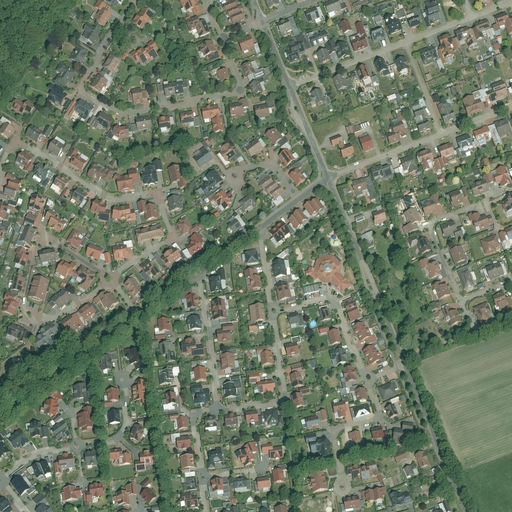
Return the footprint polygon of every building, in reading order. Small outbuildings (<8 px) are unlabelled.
[(101,9),(107,12),(110,7),(98,0),(94,7),(100,11),(101,9)] [(180,0),(185,12),(191,9),(197,7),(193,0),(180,0)] [(226,12),(237,8),(234,0),(232,1),(226,3),(222,5),(225,13),(226,12)] [(265,0),(269,9),(279,5),(277,0),(265,0)] [(337,0),(332,0),(324,4),(329,15),(341,10),(337,0)] [(337,0),(341,10),(347,8),(343,0),(337,0)] [(347,0),(343,0),(347,8),(348,12),(352,11),(347,0)] [(353,5),(354,8),(368,3),(366,0),(364,0),(357,3),(353,5)] [(426,16),(430,24),(440,20),(437,14),(440,13),(438,6),(441,5),(438,0),(432,0),(434,3),(429,5),(430,7),(426,8),(429,15),(426,16)] [(146,6),(144,9),(154,15),(159,19),(161,16),(146,6)] [(197,7),(191,9),(194,15),(201,12),(199,6),(197,7)] [(230,18),(240,14),(238,7),(237,8),(226,12),(229,19),(230,18)] [(320,7),(316,9),(319,18),(321,22),(325,20),(320,7)] [(131,23),(141,30),(145,25),(148,24),(154,15),(144,9),(143,8),(139,14),(136,15),(131,23)] [(315,8),(304,12),(309,22),(319,18),(316,9),(315,8)] [(394,12),(397,20),(406,16),(403,8),(394,12)] [(412,10),(414,16),(418,15),(420,14),(418,8),(412,10)] [(94,21),(103,27),(111,15),(107,12),(101,9),(100,11),(94,21)] [(230,18),(233,25),(244,20),(241,13),(240,14),(230,18)] [(498,24),(499,27),(505,25),(508,35),(511,33),(511,22),(511,19),(508,20),(505,13),(496,17),(498,24)] [(414,16),(407,19),(410,29),(421,25),(418,15),(414,16)] [(384,19),(390,34),(401,30),(397,20),(393,21),(391,16),(384,19)] [(196,29),(199,23),(197,17),(185,22),(189,32),(196,29)] [(292,17),(287,19),(292,30),(295,36),(300,34),(292,17)] [(287,19),(276,24),(281,35),(292,30),(287,19)] [(199,37),(210,32),(205,20),(199,23),(196,29),(199,37)] [(344,33),(352,30),(348,20),(340,23),(344,33)] [(475,29),(472,30),(476,41),(484,38),(482,33),(491,29),(487,20),(474,25),(475,29)] [(361,22),(355,25),(360,37),(366,34),(363,27),(361,22)] [(94,46),(102,33),(87,24),(83,30),(85,32),(82,38),(94,46)] [(457,38),(459,43),(466,40),(469,47),(478,44),(476,41),(472,30),(469,31),(467,27),(455,32),(457,38)] [(370,32),(370,33),(373,43),(386,38),(382,28),(370,32)] [(308,38),(310,41),(311,46),(312,49),(330,42),(326,32),(308,38)] [(441,47),(439,48),(440,50),(444,59),(454,55),(450,45),(453,44),(452,40),(449,34),(438,38),(441,47)] [(237,41),(242,52),(254,47),(253,45),(249,35),(237,41)] [(350,42),(355,52),(367,48),(363,37),(350,42)] [(149,60),(151,63),(159,56),(155,52),(158,49),(152,41),(147,45),(148,47),(144,51),(141,48),(135,53),(134,51),(129,55),(135,63),(138,60),(143,65),(149,60)] [(204,56),(216,51),(212,41),(200,46),(204,56)] [(290,63),(300,60),(298,54),(304,52),(304,49),(302,44),(301,42),(295,44),(294,41),(288,43),(291,50),(286,52),(290,63)] [(335,42),(325,45),(327,50),(329,56),(336,53),(339,52),(336,46),(335,42)] [(346,42),(336,46),(339,52),(336,53),(339,60),(350,55),(346,42)] [(80,66),(88,54),(78,47),(70,59),(80,66)] [(433,47),(419,52),(424,66),(433,63),(432,59),(437,58),(433,47)] [(329,56),(327,50),(316,54),(320,64),(331,60),(329,56)] [(124,60),(128,57),(124,51),(120,55),(124,60)] [(217,52),(208,56),(211,62),(220,58),(217,52)] [(104,69),(111,73),(113,74),(121,62),(110,55),(102,68),(104,69)] [(405,57),(394,62),(395,64),(398,71),(399,73),(410,69),(405,57)] [(379,74),(388,70),(387,67),(383,59),(374,63),(379,74)] [(475,66),(477,72),(488,69),(485,62),(475,66)] [(241,67),(246,78),(256,73),(251,63),(241,67)] [(71,81),(76,73),(61,64),(56,71),(63,75),(62,76),(59,75),(55,82),(64,88),(69,80),(71,81)] [(361,81),(371,77),(366,66),(356,70),(361,81)] [(221,83),(231,79),(226,69),(221,71),(216,73),(221,83)] [(101,73),(99,76),(108,82),(110,83),(112,79),(109,77),(102,73),(101,73)] [(345,88),(348,87),(346,80),(344,75),(333,79),(337,91),(345,88)] [(91,87),(101,94),(108,82),(99,76),(98,76),(91,87)] [(350,78),(346,80),(348,87),(345,88),(348,91),(354,89),(350,78)] [(249,85),(253,96),(263,92),(259,81),(249,85)] [(490,97),(491,102),(507,97),(508,96),(506,91),(503,81),(487,87),(488,89),(482,91),(484,97),(486,97),(487,98),(490,97)] [(181,82),(172,83),(175,96),(184,94),(183,88),(182,83),(181,82)] [(165,92),(166,97),(175,96),(172,83),(163,85),(164,87),(165,92)] [(66,99),(68,95),(55,87),(49,97),(50,98),(48,102),(55,106),(57,102),(62,105),(66,99)] [(414,88),(402,92),(404,98),(416,94),(414,88)] [(132,90),(134,104),(143,102),(143,100),(141,91),(141,89),(132,90)] [(316,105),(325,102),(320,90),(311,93),(312,96),(309,98),(311,103),(314,102),(316,105)] [(473,96),(475,101),(480,100),(481,103),(486,101),(484,97),(482,91),(482,90),(472,93),(473,96)] [(432,97),(434,103),(440,101),(438,95),(432,97)] [(467,116),(483,110),(481,103),(480,100),(475,101),(473,96),(461,100),(467,116)] [(10,108),(22,115),(24,111),(28,106),(25,104),(16,99),(10,108)] [(72,103),(66,99),(62,105),(60,108),(66,112),(68,109),(72,103)] [(77,105),(74,110),(88,118),(94,108),(80,100),(77,105)] [(242,105),(243,109),(248,108),(247,100),(239,101),(239,105),(242,105)] [(28,106),(24,111),(30,114),(35,106),(27,101),(25,104),(28,106)] [(77,105),(72,103),(68,109),(72,112),(74,110),(77,105)] [(437,106),(444,124),(456,120),(450,105),(447,106),(446,103),(437,106)] [(202,108),(204,121),(220,117),(217,105),(202,108)] [(239,105),(229,107),(231,117),(244,114),(243,109),(242,105),(239,105)] [(254,107),(256,119),(269,117),(268,109),(267,105),(254,107)] [(413,111),(415,118),(425,114),(422,108),(413,111)] [(179,114),(182,125),(194,122),(193,118),(192,111),(179,114)] [(106,130),(114,121),(102,112),(96,119),(95,122),(106,130)] [(396,115),(399,123),(401,122),(405,121),(402,112),(396,115)] [(158,117),(160,130),(171,128),(171,126),(169,119),(168,115),(158,117)] [(95,122),(96,119),(93,116),(87,123),(91,126),(95,122)] [(5,123),(9,126),(11,123),(3,117),(1,120),(5,123)] [(138,131),(152,128),(149,117),(135,119),(136,124),(138,131)] [(222,118),(212,120),(215,133),(225,131),(222,118)] [(495,124),(500,137),(511,132),(506,118),(494,123),(495,124)] [(420,133),(430,129),(426,119),(416,123),(420,133)] [(385,135),(389,145),(400,141),(399,136),(401,135),(402,138),(407,136),(401,122),(399,123),(390,126),(393,132),(385,135)] [(0,130),(0,133),(8,139),(15,130),(9,126),(5,123),(0,130)] [(500,137),(495,124),(488,127),(493,139),(496,147),(502,144),(500,137)] [(117,125),(112,134),(119,139),(129,137),(128,133),(127,127),(121,128),(117,125)] [(356,138),(362,135),(358,125),(352,128),(353,132),(356,138)] [(25,136),(36,143),(41,135),(43,132),(32,126),(25,136)] [(43,132),(41,135),(47,138),(52,130),(47,126),(43,132)] [(478,145),(493,139),(488,127),(473,132),(476,139),(478,145)] [(267,135),(274,145),(278,142),(283,138),(276,128),(267,135)] [(461,151),(473,147),(471,143),(468,134),(456,139),(460,148),(461,151)] [(283,138),(278,142),(281,147),(287,143),(292,139),(288,135),(283,138)] [(338,145),(343,159),(354,154),(350,144),(345,147),(340,135),(330,140),(333,147),(338,145)] [(358,142),(363,153),(374,148),(369,137),(358,142)] [(257,141),(263,149),(266,146),(261,139),(257,141)] [(47,151),(58,158),(62,151),(65,146),(54,140),(47,151)] [(244,149),(251,158),(263,149),(257,141),(256,140),(244,149)] [(65,146),(62,151),(66,154),(71,145),(67,143),(65,146)] [(291,147),(287,143),(281,147),(280,148),(283,153),(287,150),(291,147)] [(446,159),(455,155),(454,152),(450,143),(437,148),(441,158),(444,166),(449,165),(446,159)] [(233,157),(236,155),(233,151),(228,144),(219,150),(221,152),(219,153),(226,162),(233,157)] [(205,150),(208,154),(212,151),(208,146),(204,149),(205,150)] [(236,149),(233,151),(236,155),(233,157),(235,161),(242,156),(236,149)] [(429,149),(417,154),(424,172),(430,169),(427,163),(432,161),(433,161),(429,149)] [(68,158),(72,161),(75,156),(77,153),(72,150),(68,158)] [(193,160),(200,169),(212,160),(208,154),(205,150),(193,160)] [(295,160),(287,150),(283,153),(278,157),(286,167),(295,160)] [(16,161),(26,168),(29,163),(32,158),(22,152),(16,161)] [(226,162),(219,153),(216,156),(225,168),(232,164),(230,162),(226,162)] [(70,164),(81,171),(87,162),(75,156),(72,161),(70,164)] [(417,171),(411,156),(399,161),(402,167),(404,172),(407,170),(409,174),(417,171)] [(437,159),(433,161),(432,161),(434,166),(432,167),(435,173),(442,170),(437,159)] [(153,166),(154,172),(155,172),(163,170),(161,161),(152,162),(153,166)] [(291,168),(294,171),(297,169),(302,166),(299,162),(291,168)] [(34,167),(29,163),(26,168),(24,171),(29,174),(34,167)] [(51,171),(39,163),(32,174),(42,180),(44,182),(46,179),(51,171)] [(87,175),(98,182),(101,177),(105,172),(98,168),(98,165),(95,163),(92,163),(90,166),(91,168),(87,175)] [(155,183),(157,183),(155,172),(154,172),(153,166),(144,168),(145,172),(142,173),(144,185),(147,185),(148,186),(155,185),(155,183)] [(168,168),(171,184),(178,182),(184,181),(181,166),(168,168)] [(374,180),(385,176),(382,169),(381,166),(370,170),(374,180)] [(105,172),(101,177),(103,178),(102,179),(108,183),(115,172),(107,167),(105,172)] [(393,177),(389,167),(382,169),(385,176),(386,179),(393,177)] [(404,172),(402,167),(394,170),(397,178),(405,175),(404,172)] [(498,175),(493,176),(496,184),(500,182),(502,187),(511,184),(505,167),(496,170),(498,175)] [(289,175),(297,186),(305,180),(297,169),(294,171),(289,175)] [(130,175),(132,184),(139,183),(136,170),(129,171),(130,175)] [(215,188),(223,181),(215,170),(205,177),(209,182),(199,188),(200,189),(203,193),(206,197),(213,192),(216,189),(215,188)] [(254,179),(258,184),(266,178),(263,173),(254,179)] [(118,193),(133,190),(132,184),(130,175),(121,177),(117,174),(113,179),(116,182),(118,193)] [(53,185),(63,192),(65,189),(70,182),(59,175),(53,185)] [(264,190),(273,183),(268,177),(266,178),(258,184),(263,191),(264,190)] [(370,177),(364,180),(367,189),(372,201),(378,198),(370,177)] [(50,181),(46,179),(44,182),(42,180),(39,185),(45,188),(50,181)] [(351,184),(355,194),(367,189),(364,180),(363,179),(351,184)] [(10,181),(7,188),(16,191),(18,191),(20,182),(14,180),(10,181)] [(470,186),(474,197),(488,191),(485,184),(484,180),(470,186)] [(269,195),(278,188),(274,182),(273,183),(264,190),(268,195),(269,195)] [(280,196),(284,193),(280,187),(278,188),(269,195),(274,201),(280,196)] [(7,196),(14,199),(16,191),(7,188),(6,188),(4,193),(3,195),(7,196)] [(213,192),(206,197),(209,201),(211,200),(224,191),(222,188),(214,194),(213,192)] [(71,192),(65,189),(63,192),(60,196),(66,200),(71,192)] [(84,200),(88,195),(78,189),(72,198),(81,205),(84,200)] [(449,194),(454,206),(463,202),(462,198),(459,191),(458,190),(449,194)] [(227,195),(224,191),(211,200),(218,208),(221,206),(225,210),(229,207),(228,205),(232,202),(230,200),(233,198),(230,193),(227,195)] [(432,202),(434,206),(441,203),(438,194),(430,197),(432,202)] [(32,195),(28,208),(40,212),(44,199),(32,195)] [(243,206),(245,210),(251,206),(253,209),(258,206),(251,195),(240,202),(243,206)] [(167,199),(170,212),(182,210),(180,196),(167,199)] [(283,201),(280,196),(274,201),(272,202),(276,207),(283,201)] [(316,198),(310,203),(317,211),(318,213),(324,208),(316,198)] [(502,203),(506,212),(511,210),(511,199),(506,201),(502,203)] [(91,204),(84,200),(81,205),(79,208),(86,212),(91,204)] [(99,221),(109,222),(110,212),(106,211),(107,205),(101,204),(97,200),(90,211),(99,216),(99,221)] [(139,215),(145,214),(143,208),(147,207),(146,201),(137,203),(139,215)] [(306,210),(310,216),(317,211),(310,203),(309,202),(303,207),(306,210)] [(421,207),(425,217),(436,212),(434,206),(432,202),(421,207)] [(0,219),(4,221),(8,207),(0,204),(0,219)] [(146,221),(158,219),(155,205),(147,207),(143,208),(145,214),(146,221)] [(126,222),(136,220),(135,211),(129,212),(128,206),(121,208),(114,207),(112,218),(121,220),(125,219),(126,222)] [(238,215),(240,217),(247,213),(245,210),(243,206),(236,211),(238,215)] [(416,224),(422,221),(417,209),(403,214),(408,225),(409,227),(416,224)] [(45,218),(51,221),(54,215),(55,214),(50,210),(45,218)] [(293,216),(300,224),(307,219),(302,213),(300,210),(293,215),(293,216)] [(306,210),(302,213),(307,219),(308,220),(311,217),(310,216),(306,210)] [(376,225),(387,221),(382,210),(377,212),(372,214),(376,225)] [(476,232),(490,227),(489,225),(486,218),(485,215),(480,217),(479,213),(474,215),(473,213),(467,215),(470,222),(472,221),(476,232)] [(32,225),(33,226),(37,218),(28,214),(24,222),(32,225)] [(48,226),(60,233),(66,223),(54,215),(51,221),(48,226)] [(237,219),(243,228),(246,226),(240,217),(238,215),(236,217),(237,219)] [(357,223),(364,220),(362,215),(354,218),(357,223)] [(291,223),(296,229),(301,225),(300,224),(293,216),(288,220),(291,223)] [(180,232),(183,236),(189,232),(191,236),(204,229),(201,223),(197,226),(196,225),(192,227),(186,217),(178,221),(179,223),(176,224),(178,228),(177,229),(179,232),(180,232)] [(228,225),(234,234),(243,228),(237,219),(228,225)] [(440,226),(444,237),(454,234),(457,232),(456,229),(453,221),(440,226)] [(276,228),(283,237),(290,232),(286,227),(282,222),(275,227),(276,228)] [(151,240),(163,237),(160,224),(147,227),(151,240)] [(418,230),(416,224),(409,227),(408,225),(402,228),(405,236),(418,230)] [(289,225),(286,227),(290,232),(292,235),(295,232),(294,232),(289,225)] [(25,244),(30,246),(35,231),(31,229),(25,227),(20,242),(25,244)] [(138,243),(151,240),(147,227),(135,230),(138,243)] [(278,244),(284,239),(283,237),(276,228),(269,234),(273,238),(278,244)] [(460,228),(456,229),(457,232),(454,234),(456,240),(464,237),(460,228)] [(72,246),(78,249),(80,245),(83,241),(77,238),(80,234),(74,230),(66,242),(69,244),(68,245),(71,247),(72,246)] [(372,231),(360,236),(363,245),(375,240),(372,231)] [(502,243),(509,241),(505,231),(499,234),(502,243)] [(186,249),(191,256),(202,250),(205,243),(199,233),(189,239),(192,244),(186,247),(186,249)] [(496,235),(480,241),(486,256),(496,252),(495,248),(500,246),(496,235)] [(416,243),(419,242),(417,237),(408,241),(411,247),(417,245),(416,243)] [(83,241),(80,245),(84,247),(89,240),(85,238),(83,241)] [(278,244),(273,238),(269,241),(275,248),(278,245),(278,244)] [(417,245),(421,254),(432,250),(428,238),(419,242),(416,243),(417,245)] [(126,246),(127,250),(134,248),(133,240),(122,242),(123,247),(126,246)] [(175,249),(181,258),(183,261),(187,258),(182,252),(176,243),(172,246),(175,249)] [(102,254),(103,249),(90,244),(86,256),(99,261),(100,260),(102,254)] [(112,248),(114,261),(128,258),(127,250),(126,246),(123,247),(112,248)] [(450,251),(452,258),(464,253),(461,246),(461,247),(450,251)] [(18,253),(25,256),(27,251),(17,248),(16,252),(18,253)] [(39,258),(40,263),(56,260),(55,254),(54,249),(39,252),(39,258)] [(175,249),(161,258),(168,267),(181,258),(175,249)] [(186,249),(182,252),(187,258),(189,261),(193,258),(191,256),(186,249)] [(277,257),(279,261),(286,255),(284,252),(277,257)] [(24,268),(28,257),(25,256),(18,253),(14,264),(24,268)] [(164,270),(168,267),(161,258),(157,253),(154,255),(164,270)] [(246,266),(258,265),(257,253),(244,255),(246,266)] [(452,258),(455,265),(466,261),(467,260),(464,253),(452,258)] [(330,256),(319,258),(316,261),(314,269),(309,268),(308,271),(305,272),(306,279),(310,279),(313,283),(318,279),(321,283),(325,284),(331,283),(343,295),(352,286),(341,274),(342,269),(341,265),(334,257),(330,256)] [(425,266),(430,265),(427,259),(418,262),(422,271),(426,269),(425,266)] [(56,272),(64,278),(68,274),(70,275),(73,270),(76,265),(72,262),(69,266),(63,261),(56,272)] [(144,271),(146,275),(150,272),(154,277),(160,273),(155,267),(154,268),(149,261),(140,266),(144,271)] [(273,263),(274,270),(285,269),(284,261),(273,263)] [(430,279),(442,275),(437,262),(430,265),(425,266),(426,269),(430,279)] [(497,278),(504,275),(500,264),(499,263),(492,266),(497,278)] [(77,273),(74,277),(77,278),(82,281),(78,286),(85,291),(96,275),(82,266),(77,273)] [(490,281),(497,278),(492,266),(486,268),(486,269),(490,280),(490,281)] [(274,270),(275,278),(283,277),(286,276),(285,269),(274,270)] [(464,290),(474,286),(468,269),(458,273),(464,290)] [(220,277),(220,281),(226,281),(225,270),(217,271),(217,278),(220,277)] [(253,289),(261,288),(260,277),(256,277),(255,270),(244,272),(245,279),(250,279),(251,285),(247,286),(248,293),(254,292),(253,289)] [(146,275),(144,271),(140,274),(145,281),(149,278),(146,275)] [(162,278),(165,283),(170,280),(166,275),(162,278)] [(10,290),(22,292),(25,279),(13,276),(10,290)] [(28,297),(43,302),(49,281),(34,276),(28,297)] [(209,279),(211,294),(222,292),(220,281),(220,277),(217,278),(209,279)] [(137,296),(143,291),(134,278),(128,282),(124,285),(133,298),(137,296)] [(275,287),(278,302),(287,300),(292,299),(288,284),(275,287)] [(317,285),(302,288),(303,295),(318,292),(319,296),(323,296),(322,289),(318,290),(317,285)] [(435,289),(439,300),(450,295),(446,285),(442,286),(435,289)] [(66,305),(72,299),(67,295),(62,290),(56,296),(65,305),(66,305)] [(143,291),(137,296),(139,298),(147,293),(145,290),(143,291)] [(6,300),(13,302),(15,295),(6,292),(4,299),(6,300)] [(101,300),(108,295),(105,292),(94,300),(97,304),(101,300)] [(101,300),(108,310),(118,303),(111,293),(108,295),(101,300)] [(503,293),(492,297),(495,307),(506,303),(505,299),(503,293)] [(60,310),(65,305),(56,296),(55,295),(50,300),(51,301),(55,306),(60,310)] [(198,309),(197,296),(193,296),(186,297),(185,297),(187,311),(198,309)] [(342,302),(346,313),(357,309),(358,308),(353,297),(342,302)] [(2,312),(14,316),(18,304),(13,302),(6,300),(2,312)] [(211,303),(212,312),(225,310),(224,301),(217,302),(211,303)] [(431,310),(438,308),(436,302),(429,305),(431,310)] [(79,312),(85,320),(96,313),(95,312),(91,306),(89,303),(78,311),(79,312)] [(487,303),(473,309),(480,325),(490,320),(488,314),(491,313),(487,303)] [(249,307),(251,321),(265,320),(263,305),(249,307)] [(447,314),(451,312),(449,307),(442,310),(445,318),(448,317),(447,314)] [(319,312),(321,322),(332,319),(329,309),(328,310),(320,312),(319,312)] [(350,321),(360,317),(357,309),(346,313),(350,321)] [(212,312),(213,321),(219,320),(227,319),(225,310),(212,312)] [(451,326),(461,322),(457,310),(451,312),(447,314),(448,317),(451,326)] [(79,312),(76,314),(83,324),(84,326),(88,324),(85,320),(79,312)] [(75,313),(71,316),(75,323),(79,327),(83,324),(76,314),(75,313)] [(287,316),(289,325),(300,323),(298,316),(297,313),(287,316)] [(60,322),(65,330),(75,323),(71,316),(70,315),(60,322)] [(191,330),(201,329),(200,317),(194,318),(189,319),(191,330)] [(164,331),(170,331),(169,319),(158,321),(160,332),(164,331)] [(43,333),(48,340),(62,331),(54,321),(41,330),(43,333)] [(249,332),(258,331),(257,323),(248,324),(249,332)] [(357,334),(367,330),(364,323),(358,325),(352,328),(355,335),(357,334)] [(24,331),(25,328),(12,324),(8,335),(20,340),(24,331)] [(328,332),(330,332),(328,326),(318,328),(320,334),(328,332)] [(216,331),(217,342),(231,341),(230,332),(230,330),(222,330),(216,331)] [(328,332),(331,345),(342,343),(339,330),(330,332),(328,332)] [(357,334),(360,341),(364,340),(371,337),(368,330),(367,330),(357,334)] [(30,334),(24,331),(20,340),(20,342),(26,344),(30,334)] [(32,340),(40,351),(51,344),(48,340),(43,333),(32,340)] [(371,337),(364,340),(366,346),(377,341),(374,335),(371,337)] [(195,347),(194,340),(181,342),(182,354),(196,352),(195,347)] [(172,355),(171,343),(159,344),(161,356),(167,355),(172,355)] [(285,346),(288,356),(299,354),(296,343),(292,344),(285,346)] [(203,346),(195,347),(196,352),(196,356),(204,355),(203,346)] [(368,358),(377,354),(374,346),(363,351),(366,359),(368,358)] [(337,364),(347,362),(343,348),(342,349),(334,351),(330,352),(332,360),(336,359),(337,364)] [(129,350),(130,364),(136,364),(139,363),(139,360),(138,349),(129,350)] [(260,354),(262,365),(273,364),(271,352),(268,353),(260,354)] [(368,358),(370,365),(376,362),(382,360),(379,353),(377,354),(368,358)] [(220,356),(221,363),(234,361),(233,354),(229,355),(220,356)] [(101,371),(112,370),(111,360),(111,356),(106,357),(100,357),(101,371)] [(382,360),(376,362),(379,368),(387,365),(385,359),(382,360)] [(139,363),(136,364),(136,370),(145,370),(144,360),(139,360),(139,363)] [(221,363),(222,370),(231,369),(235,369),(234,361),(221,363)] [(291,366),(293,374),(300,372),(302,372),(300,364),(291,366)] [(351,382),(356,380),(353,366),(343,369),(346,383),(351,382)] [(195,382),(207,380),(205,368),(202,368),(195,369),(193,369),(195,382)] [(174,376),(173,369),(163,370),(163,374),(159,375),(160,385),(171,383),(171,380),(174,380),(174,376)] [(289,375),(293,388),(304,386),(300,372),(293,374),(289,375)] [(257,383),(260,382),(259,373),(248,374),(249,384),(257,383)] [(132,388),(134,402),(138,401),(139,404),(146,403),(144,391),(147,390),(146,381),(135,382),(135,387),(132,388)] [(259,393),(274,391),(273,381),(260,382),(257,383),(259,393)] [(378,388),(383,402),(398,396),(395,389),(392,382),(378,388)] [(223,384),(225,398),(236,397),(234,383),(230,383),(223,384)] [(73,386),(75,399),(84,398),(85,404),(92,403),(91,392),(87,392),(86,384),(73,386)] [(198,403),(210,402),(209,390),(202,391),(202,385),(191,386),(192,395),(197,395),(198,403)] [(112,401),(119,401),(118,389),(107,390),(108,402),(112,401)] [(359,390),(354,391),(357,403),(368,400),(365,389),(359,390)] [(50,395),(54,402),(57,402),(63,398),(57,390),(50,395)] [(166,405),(177,404),(176,396),(176,393),(165,394),(166,405)] [(294,408),(305,406),(302,395),(302,393),(300,393),(291,396),(294,408)] [(40,414),(55,416),(57,402),(54,402),(45,400),(44,408),(41,408),(40,414)] [(344,403),(344,402),(343,402),(332,405),(335,414),(337,413),(338,418),(346,416),(344,411),(346,411),(344,403)] [(385,408),(389,418),(398,414),(394,404),(385,408)] [(77,414),(79,428),(82,428),(82,431),(88,431),(88,428),(93,428),(92,416),(94,416),(93,407),(83,409),(83,414),(77,414)] [(356,418),(370,415),(368,407),(354,410),(356,418)] [(277,409),(264,411),(265,423),(267,422),(268,425),(277,424),(276,417),(278,416),(277,409)] [(325,410),(319,412),(322,420),(322,421),(327,420),(325,410)] [(109,424),(120,423),(119,411),(108,412),(109,424)] [(257,417),(257,411),(245,412),(246,423),(258,422),(257,417)] [(60,414),(50,422),(54,426),(63,418),(60,414)] [(226,426),(238,424),(237,417),(237,414),(224,416),(226,426)] [(305,419),(307,431),(320,428),(318,421),(317,416),(305,419)] [(178,430),(188,429),(186,417),(179,418),(176,419),(178,430)] [(205,428),(217,426),(216,422),(215,417),(204,418),(205,428)] [(41,428),(41,423),(29,424),(31,437),(42,436),(41,428)] [(54,438),(59,443),(69,434),(67,431),(69,430),(63,423),(51,433),(55,437),(54,438)] [(404,423),(403,430),(408,431),(413,432),(414,424),(404,423)] [(128,439),(138,443),(144,429),(134,425),(128,439)] [(381,427),(370,430),(373,441),(384,438),(383,433),(381,427)] [(393,441),(407,443),(408,431),(403,430),(395,429),(393,441)] [(20,430),(7,439),(15,449),(21,445),(22,447),(29,442),(20,430)] [(362,444),(360,432),(349,434),(351,446),(362,444)] [(309,443),(317,442),(315,433),(305,436),(306,444),(309,443)] [(176,438),(180,437),(179,434),(170,435),(172,443),(177,442),(176,438)] [(180,437),(176,438),(177,442),(178,449),(191,448),(189,436),(180,437)] [(320,460),(331,457),(328,445),(331,443),(323,438),(321,441),(317,442),(309,443),(312,454),(319,453),(320,460)] [(0,459),(11,452),(2,440),(0,442),(0,459)] [(250,449),(253,454),(258,451),(254,442),(245,447),(246,450),(250,449)] [(262,454),(269,453),(269,448),(272,448),(271,444),(261,445),(262,454)] [(269,453),(270,460),(283,458),(282,447),(272,448),(269,448),(269,453)] [(111,459),(122,458),(122,455),(121,449),(110,450),(111,459)] [(251,461),(255,459),(253,454),(250,449),(246,450),(242,452),(241,450),(234,453),(238,460),(240,459),(242,464),(243,464),(245,467),(252,463),(251,461)] [(214,463),(222,462),(221,451),(208,453),(209,464),(214,463)] [(396,463),(407,458),(404,451),(393,456),(396,463)] [(415,455),(420,468),(429,465),(423,451),(415,455)] [(84,453),(86,466),(98,464),(96,452),(84,453)] [(153,452),(140,454),(141,461),(141,466),(145,465),(155,464),(153,452)] [(60,469),(75,468),(73,455),(68,456),(68,454),(62,455),(63,457),(58,457),(59,463),(60,469)] [(130,454),(122,455),(122,458),(123,465),(131,464),(130,454)] [(180,456),(181,468),(189,467),(194,467),(193,454),(180,456)] [(46,461),(39,464),(43,475),(44,476),(51,473),(48,467),(46,461)] [(141,466),(141,461),(135,461),(137,472),(145,471),(145,465),(141,466)] [(36,478),(43,475),(39,464),(39,463),(31,466),(32,467),(34,473),(36,478)] [(362,478),(363,481),(370,479),(369,473),(374,472),(376,477),(379,476),(376,464),(359,468),(362,478)] [(354,480),(362,478),(359,468),(359,466),(347,469),(349,476),(353,475),(354,480)] [(404,468),(407,476),(414,474),(411,466),(404,468)] [(14,474),(17,478),(20,475),(24,473),(20,469),(14,474)] [(272,471),(274,483),(284,482),(283,470),(278,470),(272,471)] [(326,480),(324,472),(309,475),(311,484),(326,480)] [(11,484),(21,496),(26,491),(31,488),(20,475),(17,478),(11,484)] [(184,491),(197,489),(196,477),(186,478),(186,483),(183,483),(184,491)] [(258,482),(259,490),(270,488),(269,477),(258,479),(258,482)] [(140,485),(143,489),(151,483),(148,478),(140,485)] [(234,484),(235,489),(247,487),(246,481),(246,478),(234,479),(234,484)] [(222,479),(211,481),(212,492),(224,491),(223,485),(222,479)] [(328,489),(326,480),(311,484),(313,492),(328,489)] [(91,498),(104,496),(102,485),(90,486),(91,493),(91,498)] [(129,496),(137,495),(136,485),(125,486),(126,492),(116,493),(117,497),(114,497),(115,505),(118,505),(122,505),(123,506),(130,506),(129,496)] [(31,488),(26,491),(29,495),(36,489),(33,486),(31,488)] [(62,493),(63,502),(77,500),(76,496),(81,496),(80,488),(76,489),(76,487),(63,489),(64,493),(62,493)] [(148,504),(157,497),(149,488),(140,495),(148,504)] [(373,490),(375,501),(384,499),(383,496),(382,489),(373,490)] [(366,499),(366,503),(375,501),(373,490),(364,492),(366,499)] [(32,500),(39,508),(43,504),(47,501),(41,493),(32,500)] [(186,509),(199,507),(197,497),(191,498),(190,493),(180,494),(181,502),(186,502),(186,509)] [(390,496),(394,508),(405,504),(402,496),(401,494),(398,496),(397,493),(390,496)] [(409,493),(402,496),(405,504),(406,505),(412,503),(409,493)] [(353,509),(361,507),(359,502),(358,496),(351,498),(353,509)] [(0,511),(2,511),(9,507),(3,498),(0,499),(0,511)] [(345,510),(353,509),(351,498),(343,499),(344,504),(345,510)] [(442,510),(442,511),(450,511),(447,502),(440,504),(442,510)]
